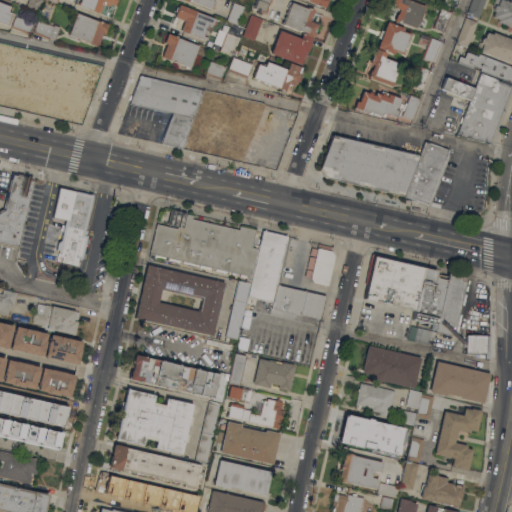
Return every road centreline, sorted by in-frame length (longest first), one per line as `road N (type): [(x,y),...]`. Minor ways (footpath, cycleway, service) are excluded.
road 1 (residential): [(152,175),(71,511)]
road 2 (residential): [(365,224),(298,511)]
road 3 (residential): [(360,0),(284,205)]
road 4 (secondary): [(0,139),(167,178)]
road 5 (residential): [(148,0),(90,161)]
road 6 (secondary): [(284,205),(423,237)]
